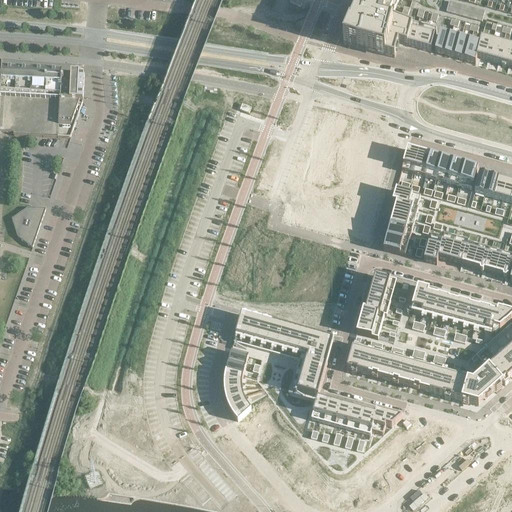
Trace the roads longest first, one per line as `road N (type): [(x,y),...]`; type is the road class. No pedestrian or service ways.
road 1 (residential): [(511,303),(364,265),(331,386),(476,428)]
road 2 (residential): [(303,511),(220,414),(213,377),(230,310)]
road 3 (tertiary): [(318,66),(94,32)]
road 4 (tertiary): [(94,45),(267,70),(310,84)]
road 5 (residential): [(65,212),(0,398)]
road 6 (residential): [(84,160),(36,152),(35,202),(65,212)]
road 7 (residential): [(476,428),(385,511)]
